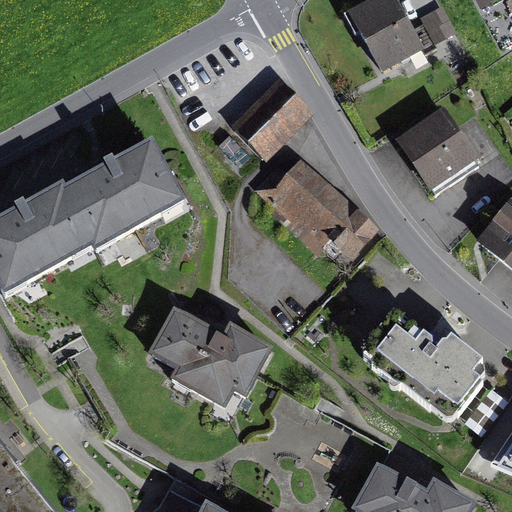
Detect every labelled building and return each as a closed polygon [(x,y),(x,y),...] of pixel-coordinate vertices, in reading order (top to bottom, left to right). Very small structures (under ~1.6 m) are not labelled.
[(397,0),(371,0),(348,14),(382,74),(423,52),(425,56),(438,50),(436,46),(424,25),(415,30),(397,0)] [(503,0),(477,0),(483,11),(503,0)] [(420,19),(424,25),(436,46),(457,34),(442,8),(420,19)] [(315,116),(279,80),(232,127),(267,163),(315,116)] [(445,108),(396,140),(431,192),(479,159),(445,108)] [(63,182),(0,217),(0,286),(6,296),(92,248),(94,253),(185,201),(153,139),(66,186),(63,182)] [(381,231),(302,160),(287,176),(278,167),(255,192),(276,209),(271,215),(318,258),(324,251),(334,259),(341,251),(353,262),(381,231)] [(511,199),(477,243),(511,272),(511,199)] [(149,355),(176,370),(171,379),(226,410),(235,394),(247,400),(274,349),(230,323),(224,335),(174,308),(149,355)] [(447,419),(454,419),(484,382),(481,380),(485,374),(484,367),(480,364),(484,360),(451,334),(447,340),(442,341),(436,350),(431,347),(433,345),(433,339),(394,309),(363,350),(364,360),(400,387),(401,386),(447,419)] [(492,390),(464,425),(482,439),(509,404),(492,390)] [(57,511),(0,441),(0,511),(57,511)] [(473,511),(478,505),(433,479),(428,491),(378,464),(352,510),(355,511),(473,511)] [(224,511),(206,501),(200,511),(224,511)]
